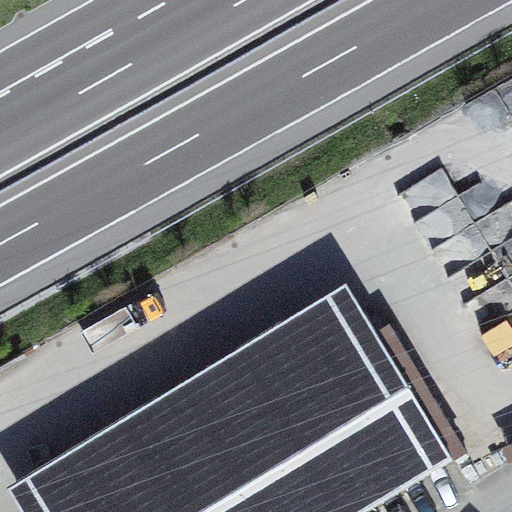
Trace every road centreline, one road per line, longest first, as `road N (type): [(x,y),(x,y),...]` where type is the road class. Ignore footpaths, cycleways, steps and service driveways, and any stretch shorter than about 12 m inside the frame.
road 1 (motorway): [(0,245),(445,0)]
road 2 (motorway): [(248,0),(38,120)]
